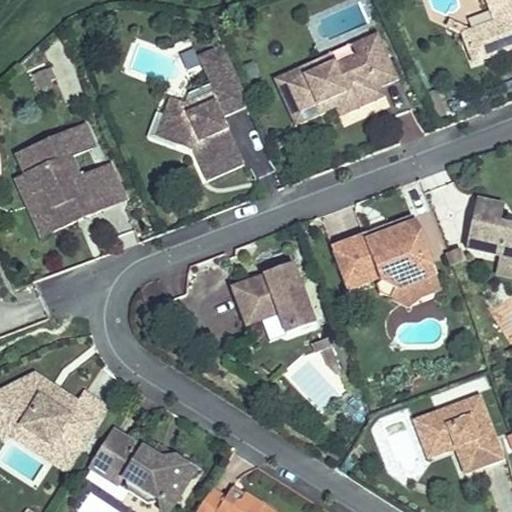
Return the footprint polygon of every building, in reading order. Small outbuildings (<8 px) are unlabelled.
[(474,63),(511,48),(511,0),(500,0),(508,20),(497,24),(475,32),(464,36),(474,63)] [(500,0),(487,0),(497,24),(508,20),(500,0)] [(464,36),(475,32),(450,21),(446,28),(464,36)] [(398,81),(377,34),(359,43),(364,53),(356,57),(334,66),(326,70),(322,60),(274,81),(291,120),(331,102),(330,99),(338,95),(347,115),(386,98),(381,88),(398,81)] [(364,53),(359,43),(351,46),(356,57),(364,53)] [(207,183),(245,166),(228,130),(224,132),(219,120),(223,118),(250,106),(223,46),(207,53),(214,68),(205,72),(211,85),(188,95),(185,105),(170,99),(164,116),(157,113),(148,140),(176,149),(177,146),(193,152),(207,183)] [(198,58),(205,72),(214,68),(207,53),(198,58)] [(326,70),(334,66),(330,56),(322,60),(326,70)] [(330,99),(331,102),(291,120),(295,128),(335,110),(339,119),(347,115),(338,95),(330,99)] [(224,132),(228,130),(223,118),(219,120),(224,132)] [(95,148),(85,127),(20,156),(28,175),(37,194),(47,190),(55,208),(45,212),(54,233),(126,200),(111,166),(80,180),(71,158),(95,148)] [(37,194),(28,175),(18,179),(44,237),(54,233),(45,212),(55,208),(47,190),(37,194)] [(511,226),(500,223),(504,207),(478,201),(467,250),(501,258),(511,259),(511,226)] [(413,220),(388,230),(390,235),(378,239),(376,234),(334,250),(349,290),(381,279),(382,283),(397,290),(402,279),(415,285),(434,277),(435,277),(413,220)] [(388,230),(376,234),(378,239),(390,235),(388,230)] [(511,259),(501,258),(497,276),(511,279),(511,259)] [(294,266),(278,272),(279,276),(266,281),(264,277),(231,289),(240,314),(272,302),(278,317),(285,337),(316,325),(294,266)] [(279,276),(278,272),(264,277),(266,281),(279,276)] [(379,297),(408,310),(421,299),(440,292),(434,277),(415,285),(402,279),(397,290),(382,283),(375,286),(379,297)] [(240,314),(246,329),(278,317),(272,302),(240,314)] [(317,354),(324,352),(332,349),(328,340),(314,345),(317,354)] [(338,365),(332,349),(324,352),(330,368),(338,365)] [(341,375),(338,365),(330,368),(337,377),(341,375)] [(57,397),(60,392),(34,375),(23,381),(30,386),(32,382),(57,397)] [(0,393),(0,418),(7,431),(15,427),(50,449),(55,440),(82,457),(111,410),(83,393),(77,403),(60,392),(57,397),(32,382),(30,386),(23,381),(0,393)] [(480,398),(415,422),(425,449),(452,439),(455,440),(460,442),(471,473),(503,461),(480,398)] [(0,418),(0,437),(3,443),(12,438),(70,475),(82,457),(55,440),(50,449),(15,427),(7,431),(0,418)] [(115,433),(97,461),(125,479),(134,485),(129,493),(148,505),(180,496),(186,486),(180,482),(189,467),(158,447),(152,456),(115,433)] [(460,442),(455,440),(452,439),(425,449),(429,460),(456,450),(465,475),(471,473),(460,442)] [(125,479),(97,461),(92,469),(120,487),(125,479)] [(134,485),(125,479),(126,491),(129,493),(134,485)] [(272,511),(271,511),(270,511),(259,511),(257,511),(261,505),(246,495),(241,502),(237,503),(213,488),(197,511),(272,511)]
